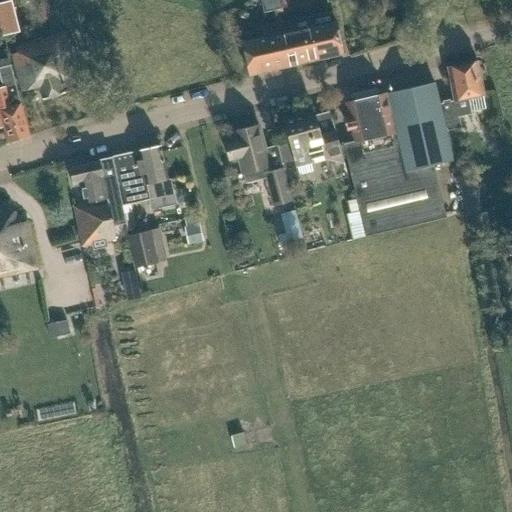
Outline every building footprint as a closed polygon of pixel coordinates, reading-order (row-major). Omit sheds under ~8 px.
[(280,0),(262,0),(265,12),(283,8),(280,0)] [(12,1),(0,3),(0,21),(4,35),(20,31),(12,1)] [(277,24),(287,67),(343,54),(333,11),(277,24)] [(242,42),(250,76),(287,67),(277,24),(261,28),(263,37),(242,42)] [(81,88),(65,34),(16,48),(18,54),(12,56),(22,92),(39,87),(43,100),(81,88)] [(449,68),(456,102),(459,117),(473,114),(472,111),(487,108),(484,94),(485,94),(478,62),(449,68)] [(0,128),(4,128),(8,143),(30,137),(16,85),(11,65),(0,67),(0,128)] [(355,142),(343,145),(356,199),(365,237),(436,220),(439,220),(427,167),(452,162),(445,132),(461,128),(458,117),(459,117),(456,102),(439,105),(435,84),(382,95),(381,91),(376,88),(353,93),(349,98),(350,102),(347,103),(355,142)] [(290,138),(277,142),(284,165),(296,161),(300,175),(314,171),(311,160),(326,156),(339,158),(343,157),(335,132),(320,136),(314,113),(303,116),(303,114),(285,119),(290,138)] [(235,142),(225,145),(230,160),(239,158),(244,174),(247,183),(264,178),(263,174),(266,173),(265,168),(271,166),(259,125),(232,133),(235,142)] [(160,146),(112,157),(127,224),(127,230),(136,228),(131,204),(148,200),(151,210),(176,204),(171,179),(168,180),(160,146)] [(126,224),(112,157),(70,166),(74,185),(82,183),(87,205),(74,207),(83,246),(116,239),(113,227),(126,224)] [(283,168),(266,173),(275,204),(292,200),(283,168)] [(478,181),(460,184),(468,228),(511,218),(511,212),(495,215),(493,206),(483,208),(478,181)] [(350,213),(346,214),(352,240),(365,237),(356,199),(347,201),(350,213)] [(290,244),(289,242),(303,238),(296,210),(281,214),(287,235),(281,236),(283,245),(290,244)] [(0,214),(0,277),(39,270),(29,222),(17,224),(15,212),(0,215),(0,214)] [(195,218),(187,220),(192,244),(202,241),(200,232),(198,233),(195,218)] [(151,231),(127,236),(135,269),(159,263),(151,231)] [(70,334),(67,320),(47,325),(50,339),(70,334)]
